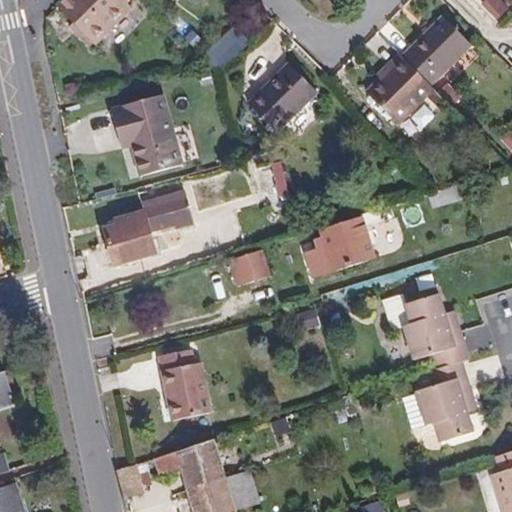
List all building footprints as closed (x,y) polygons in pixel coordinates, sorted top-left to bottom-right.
[(126,3),(129,0),(62,0),(60,3),(98,40),(131,8),(126,3)] [(498,19),(509,7),(502,0),(499,0),(489,10),(498,19)] [(472,45),(444,16),(403,56),(432,86),(472,45)] [(215,72),(248,42),(234,26),(201,56),(215,72)] [(398,51),(374,74),(379,80),(403,56),(398,51)] [(366,93),(398,124),(435,89),(432,86),(403,56),(379,80),(366,93)] [(250,105),(277,133),(318,92),(290,64),(250,105)] [(63,103),(78,99),(76,89),(61,93),(63,103)] [(133,145),(141,177),(184,165),(164,94),(112,108),(122,148),(133,145)] [(278,198),(291,194),(282,161),(268,164),(278,198)] [(175,229),(194,223),(186,192),(143,204),(145,211),(115,219),(117,224),(104,228),(114,265),(156,253),(150,231),(174,225),(175,229)] [(381,209),(361,215),(362,218),(365,226),(384,220),(381,209)] [(375,257),(365,226),(362,218),(321,230),(326,246),(307,252),(315,276),(334,270),(375,257)] [(238,282),(269,272),(261,246),(230,256),(238,282)] [(414,292),(433,288),(428,267),(410,273),(414,292)] [(412,360),(429,354),(434,369),(469,357),(453,311),(446,313),(439,293),(394,308),(412,360)] [(191,348),(159,354),(172,419),(211,411),(201,362),(194,363),(191,348)] [(436,386),(413,392),(421,427),(431,425),(436,445),(479,435),(462,363),(433,370),(436,386)] [(0,472),(9,469),(4,452),(0,453),(0,406),(14,402),(4,370),(0,371),(0,472)] [(159,475),(182,468),(188,489),(225,477),(218,455),(213,439),(154,459),(159,475)] [(503,511),(511,511),(511,450),(495,456),(500,471),(492,474),(503,511)] [(236,474),(228,452),(218,455),(225,477),(236,474)] [(125,498),(145,492),(137,464),(117,470),(125,498)] [(249,469),(236,474),(225,477),(188,489),(195,511),(236,511),(235,509),(259,501),(249,469)] [(0,511),(23,511),(14,483),(0,487),(0,511)] [(398,507),(410,503),(406,493),(395,496),(398,507)]
